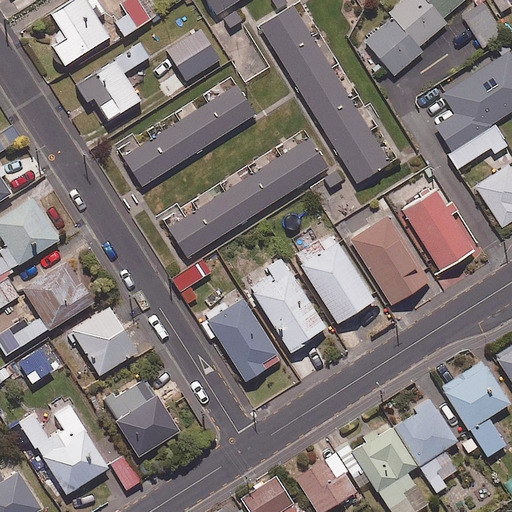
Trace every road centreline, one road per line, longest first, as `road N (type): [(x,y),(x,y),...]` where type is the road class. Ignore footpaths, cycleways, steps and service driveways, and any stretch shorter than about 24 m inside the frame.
road 1 (residential): [(249,448),(0,56)]
road 2 (tertiary): [(511,281),(249,448)]
